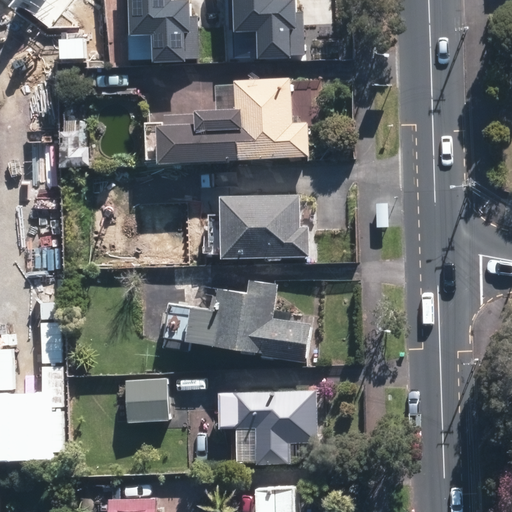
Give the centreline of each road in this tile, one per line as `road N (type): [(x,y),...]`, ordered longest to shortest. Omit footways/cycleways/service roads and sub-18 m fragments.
road 1 (primary): [(434,247),(442,511)]
road 2 (primary): [(426,0),(434,247)]
